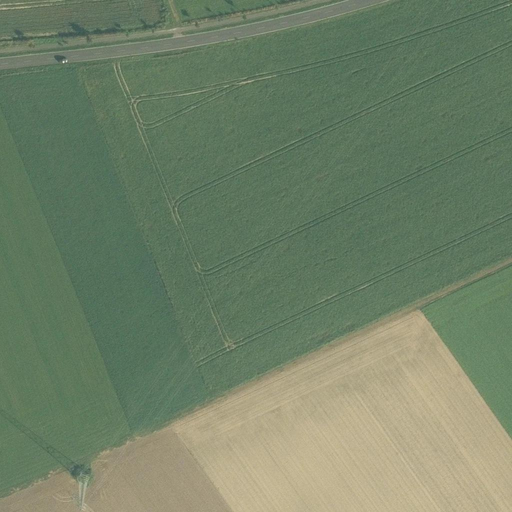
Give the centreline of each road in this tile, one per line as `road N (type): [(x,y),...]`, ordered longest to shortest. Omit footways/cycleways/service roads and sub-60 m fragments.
road 1 (track): [(0,495),(511,260)]
road 2 (tertiary): [(0,64),(172,44),(370,0)]
